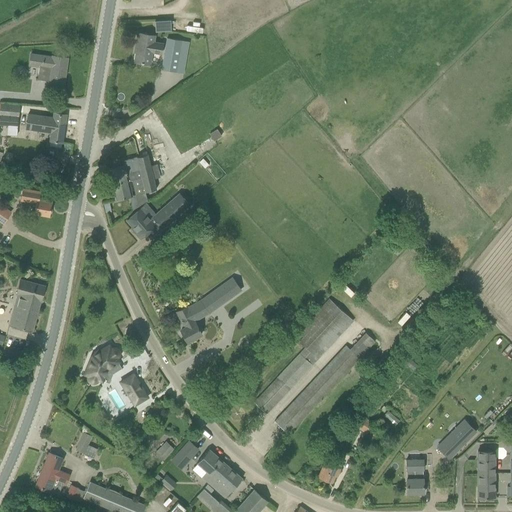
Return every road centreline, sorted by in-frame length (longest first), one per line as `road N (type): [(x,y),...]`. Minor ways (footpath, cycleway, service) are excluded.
road 1 (unclassified): [(341,511),(239,455),(186,393),(138,316),(99,222),(75,212)]
road 2 (tertiary): [(0,487),(49,354),(75,212)]
road 3 (tertiary): [(75,212),(111,0)]
